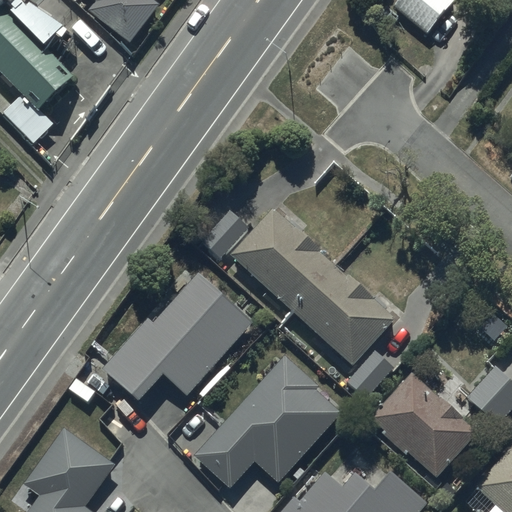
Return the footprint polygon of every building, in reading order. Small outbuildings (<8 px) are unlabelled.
[(0,0),(0,80),(21,103),(4,119),(34,151),(55,131),(41,117),(74,87),(14,23),(21,16),(16,10),(22,4),(18,0),(0,0)] [(82,0),(95,10),(89,18),(129,50),(161,11),(147,0),(82,0)] [(446,0),(404,0),(395,12),(428,40),(455,8),(446,0)] [(293,311),(334,266),(276,214),(235,260),(293,311)] [(202,247),(221,265),(250,235),(231,216),(202,247)] [(355,367),(397,320),(334,266),(293,311),(355,367)] [(149,327),(103,376),(141,411),(166,384),(186,403),(253,331),(201,283),(155,332),(149,327)] [(368,406),(395,375),(376,358),(349,389),(368,406)] [(286,364),(195,463),(232,497),(257,470),(280,491),(343,422),(318,398),(320,396),(286,364)] [(511,387),(496,374),(468,405),(498,432),(511,416),(511,387)] [(481,436),(417,378),(376,422),(441,481),(481,436)] [(90,511),(121,468),(66,430),(26,487),(43,499),(34,511),(90,511)] [(511,511),(511,448),(473,490),(496,511),(511,511)] [(295,508),(290,511),(427,511),(392,481),(377,499),(356,482),(343,497),(326,482),(300,511),(295,508)]
